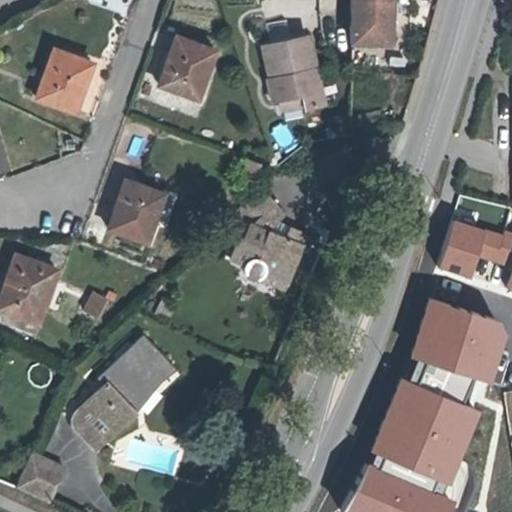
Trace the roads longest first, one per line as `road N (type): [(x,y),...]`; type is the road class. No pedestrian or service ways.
road 1 (primary): [(470,0),(384,258),(276,511)]
road 2 (residential): [(0,208),(52,197),(85,172),(145,0)]
